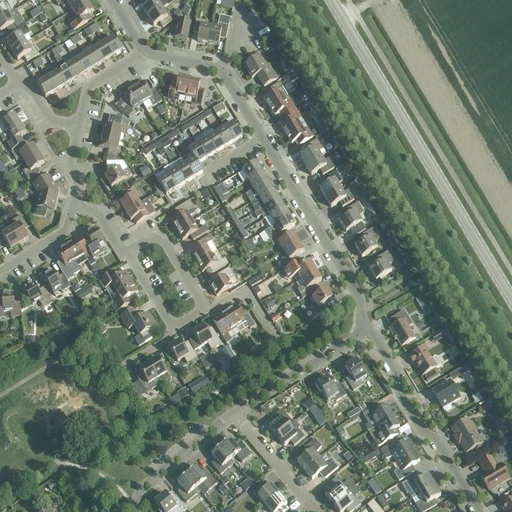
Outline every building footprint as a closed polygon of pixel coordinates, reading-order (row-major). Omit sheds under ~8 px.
[(0,0),(0,19),(12,12),(9,7),(6,1),(4,0),(0,0)] [(72,11),(86,2),(85,0),(55,0),(54,1),(58,6),(60,4),(63,8),(68,5),(72,11)] [(145,0),(148,5),(142,9),(148,18),(162,9),(168,5),(164,0),(145,0)] [(86,2),(72,11),(75,17),(70,20),(73,24),(70,26),(73,31),(87,23),(84,18),(93,12),(86,2)] [(186,6),(181,13),(186,16),(190,9),(186,6)] [(40,7),(35,10),(38,16),(44,13),(40,7)] [(162,9),(148,18),(153,26),(159,23),(162,28),(172,22),(169,16),(167,18),(162,9)] [(12,12),(0,19),(0,32),(6,29),(9,34),(24,24),(16,10),(12,12)] [(45,15),(39,18),(42,24),(48,20),(45,15)] [(211,28),(207,44),(218,46),(219,39),(225,40),(228,27),(230,19),(219,16),(218,24),(217,29),(211,28)] [(171,25),(168,37),(174,38),(187,41),(190,23),(178,20),(177,26),(171,25)] [(207,44),(211,28),(205,27),(206,22),(195,20),(192,33),(198,34),(197,42),(207,44)] [(24,24),(9,34),(12,39),(6,43),(11,52),(25,43),(22,38),(30,33),(24,24)] [(89,29),(83,32),(87,38),(92,34),(89,29)] [(113,38),(103,44),(111,57),(121,51),(113,38)] [(28,49),(25,43),(11,52),(17,61),(23,57),(26,62),(38,55),(33,46),(28,49)] [(111,57),(103,44),(94,50),(102,63),(111,57)] [(102,63),(94,50),(84,56),(92,69),(102,63)] [(92,69),(84,56),(75,61),(83,75),(92,69)] [(277,79),(274,74),(268,65),(265,67),(258,56),(243,65),(251,79),(256,76),(263,87),(277,79)] [(75,61),(65,67),(73,81),(83,75),(75,61)] [(65,67),(56,73),(64,86),(73,81),(65,67)] [(56,73),(46,79),(55,92),(64,86),(56,73)] [(292,73),(286,76),(291,83),(297,79),(292,73)] [(55,92),(46,79),(37,85),(45,98),(55,92)] [(185,98),(189,81),(178,79),(176,89),(170,87),(167,100),(177,102),(179,96),(185,98)] [(200,83),(189,81),(185,98),(192,99),(190,105),(201,107),(204,91),(198,89),(200,83)] [(133,88),(142,105),(146,111),(162,102),(154,89),(149,92),(143,82),(133,88)] [(283,99),(287,97),(279,83),(267,91),(270,95),(264,99),(269,108),(283,99)] [(142,105),(133,88),(122,94),(125,99),(114,106),(129,119),(139,113),(136,108),(142,105)] [(283,99),(269,108),(275,117),(281,113),(283,118),(295,111),(287,97),(283,99)] [(310,102),(303,106),(308,115),(315,111),(310,102)] [(221,104),(212,110),(216,116),(225,110),(221,104)] [(280,126),(286,135),(304,124),(295,111),(283,118),(286,123),(280,126)] [(0,124),(5,133),(20,125),(14,115),(8,119),(5,114),(0,117),(0,124)] [(103,126),(101,137),(119,141),(121,135),(125,136),(128,125),(131,123),(122,116),(122,119),(110,116),(107,127),(103,126)] [(319,116),(314,119),(322,134),(328,130),(319,116)] [(221,123),(224,129),(232,143),(242,137),(233,123),(228,126),(225,121),(221,123)] [(304,124),(286,135),(291,144),(297,141),(300,145),(312,138),(304,124)] [(23,144),(19,137),(25,134),(20,125),(5,133),(0,136),(0,138),(3,142),(5,141),(11,151),(22,145),(23,144)] [(224,129),(215,134),(224,148),(232,143),(224,129)] [(169,136),(167,137),(170,141),(171,140),(178,135),(176,132),(169,136)] [(329,132),(321,136),(327,145),(334,140),(329,132)] [(224,148),(215,134),(206,140),(215,154),(224,148)] [(194,140),(197,145),(206,159),(215,154),(206,140),(203,135),(194,140)] [(119,141),(101,137),(98,147),(108,150),(107,156),(106,162),(119,162),(122,148),(118,147),(119,141)] [(162,140),(158,142),(162,149),(171,144),(170,141),(167,137),(162,140)] [(305,167),(320,157),(318,153),(323,150),(317,140),(305,147),(308,152),(299,158),(305,167)] [(158,142),(155,145),(157,148),(156,149),(161,157),(166,154),(162,149),(158,142)] [(24,163),(38,155),(33,146),(25,150),(22,145),(10,152),(16,162),(21,158),(24,163)] [(206,159),(197,145),(188,151),(193,159),(194,159),(197,165),(206,159)] [(38,155),(24,163),(27,168),(22,172),(28,181),(39,174),(36,169),(44,164),(38,155)] [(194,159),(193,159),(188,162),(185,157),(181,160),(184,165),(193,179),(202,173),(197,165),(194,159)] [(323,162),(320,157),(305,167),(311,176),(319,171),(322,176),(334,169),(328,159),(323,162)] [(184,184),(193,179),(184,165),(181,160),(172,165),(175,170),(184,184)] [(109,174),(104,177),(111,188),(131,176),(123,163),(107,163),(106,169),(109,174)] [(242,184),(248,181),(261,172),(256,163),(237,175),(242,184)] [(147,166),(139,170),(143,178),(151,174),(147,166)] [(167,167),(163,170),(166,176),(175,190),(184,184),(175,170),(171,173),(167,167)] [(267,181),(261,172),(248,181),(253,190),(267,181)] [(325,199),(340,189),(337,185),(342,182),(336,172),(324,179),(327,185),(319,190),(325,199)] [(175,190),(166,176),(157,181),(166,195),(175,190)] [(48,177),(33,186),(39,196),(36,208),(37,208),(35,215),(45,217),(46,210),(53,212),(57,193),(48,177)] [(253,190),(244,195),(250,204),(272,190),(267,181),(253,190)] [(217,197),(221,194),(217,187),(213,189),(217,197)] [(361,197),(367,194),(363,187),(358,190),(361,197)] [(20,188),(14,192),(16,196),(23,192),(20,188)] [(125,212),(139,204),(134,195),(136,194),(133,189),(123,195),(126,200),(120,203),(125,212)] [(340,189),(325,199),(330,208),(339,203),(342,208),(354,201),(348,191),(343,194),(340,189)] [(207,190),(200,195),(205,202),(212,198),(207,190)] [(278,199),(272,190),(250,204),(255,213),(278,199)] [(221,194),(217,197),(222,204),(225,202),(221,194)] [(139,204),(125,212),(130,221),(133,220),(136,225),(139,223),(153,214),(155,213),(147,199),(139,204)] [(283,208),(278,199),(255,213),(254,214),(257,219),(261,216),(263,220),(265,219),(269,217),(283,208)] [(174,210),(175,212),(178,217),(170,222),(176,231),(192,222),(189,217),(195,213),(192,209),(194,208),(189,201),(174,210)] [(343,219),(339,222),(345,233),(349,231),(354,238),(365,231),(360,224),(361,223),(358,217),(364,214),(357,203),(340,214),(343,219)] [(283,208),(269,217),(265,219),(270,228),(275,225),(289,217),(283,208)] [(15,227),(10,230),(19,245),(28,239),(23,231),(28,228),(20,216),(11,221),(15,227)] [(281,234),(294,226),(289,217),(275,225),(270,228),(264,232),(269,242),(280,235),(281,234)] [(192,222),(176,231),(182,241),(190,236),(193,241),(208,232),(205,227),(198,231),(192,222)] [(2,227),(0,228),(0,244),(5,242),(10,250),(19,245),(10,230),(5,233),(2,227)] [(84,246),(91,258),(92,260),(101,254),(98,248),(104,244),(95,229),(84,235),(89,243),(84,246)] [(374,243),(379,239),(373,229),(361,236),(364,241),(354,247),(361,258),(377,248),(374,243)] [(280,235),(269,242),(272,247),(278,243),(283,252),(298,243),(292,234),(284,239),(281,234),(280,235)] [(198,250),(190,254),(196,264),(212,254),(206,245),(211,242),(213,241),(210,235),(195,245),(198,250)] [(252,240),(255,247),(262,243),(259,237),(252,240)] [(79,238),(65,247),(77,267),(86,261),(90,267),(95,264),(92,260),(91,258),(84,246),(79,238)] [(393,238),(388,241),(392,247),(397,244),(393,238)] [(286,257),(281,261),(283,264),(286,269),(298,262),(295,257),(303,252),(298,243),(283,252),(286,257)] [(397,244),(392,247),(395,252),(400,249),(397,244)] [(249,254),(251,252),(255,250),(252,245),(245,248),(249,254)] [(77,267),(65,247),(56,253),(63,265),(58,268),(63,276),(67,281),(74,277),(73,276),(80,271),(77,267)] [(244,248),(239,251),(243,258),(248,255),(244,248)] [(216,252),(212,254),(196,264),(202,273),(209,269),(212,274),(228,264),(225,259),(222,261),(216,252)] [(388,266),(394,262),(387,252),(375,259),(379,265),(369,271),(375,282),(391,272),(388,266)] [(298,262),(286,269),(284,270),(282,272),(288,281),(297,275),(300,280),(315,271),(309,262),(301,267),(298,262)] [(216,297),(232,288),(238,284),(228,269),(215,277),(218,282),(210,287),(216,297)] [(67,281),(63,276),(58,279),(53,271),(43,277),(52,293),(59,289),(61,293),(70,287),(67,281)] [(315,271),(300,280),(304,286),(297,290),(302,299),(316,291),(313,286),(321,281),(315,271)] [(111,273),(99,281),(108,296),(131,282),(125,272),(115,279),(111,273)] [(251,288),(261,282),(258,276),(248,283),(251,288)] [(131,282),(108,296),(118,312),(130,304),(127,299),(137,293),(131,282)] [(43,309),(52,303),(42,288),(37,291),(33,284),(22,290),(32,305),(38,301),(43,309)] [(76,285),(71,289),(74,294),(80,291),(76,285)] [(275,286),(272,288),(276,294),(282,291),(280,287),(275,286)] [(324,304),(332,299),(326,289),(311,298),(315,304),(309,308),(315,317),(327,309),(324,304)] [(80,291),(75,295),(78,300),(84,297),(80,291)] [(1,295),(1,302),(0,302),(0,318),(4,318),(3,313),(10,313),(10,317),(21,316),(20,302),(14,303),(13,294),(1,295)] [(416,301),(419,307),(425,304),(421,297),(416,301)] [(270,300),(264,304),(268,311),(275,307),(270,300)] [(235,307),(226,312),(236,328),(239,333),(248,328),(249,330),(255,326),(243,307),(237,310),(235,307)] [(132,311),(121,318),(128,329),(134,326),(140,336),(134,340),(138,347),(153,338),(148,331),(155,327),(148,314),(138,320),(132,311)] [(239,333),(236,328),(226,312),(212,321),(226,344),(231,341),(230,339),(239,333)] [(394,336),(401,347),(415,339),(408,328),(412,325),(403,312),(387,321),(391,328),(389,329),(393,336),(394,336)] [(280,319),(277,315),(270,319),(273,323),(280,319)] [(96,318),(91,321),(96,329),(101,326),(96,318)] [(102,326),(97,329),(101,335),(106,332),(102,326)] [(221,344),(211,328),(206,331),(203,326),(192,333),(195,338),(188,342),(194,351),(207,344),(211,351),(221,344)] [(445,329),(431,337),(435,343),(442,339),(448,347),(454,343),(445,329)] [(187,364),(197,358),(187,343),(182,346),(179,341),(168,348),(177,362),(183,358),(187,364)] [(227,348),(221,351),(228,362),(233,359),(227,348)] [(441,364),(437,357),(435,357),(431,360),(423,348),(410,356),(410,357),(408,358),(413,365),(414,364),(422,377),(440,366),(441,364)] [(243,355),(236,359),(240,365),(242,363),(246,361),(243,355)] [(200,359),(204,368),(212,366),(208,356),(200,359)] [(148,365),(157,379),(162,376),(165,382),(175,376),(167,364),(163,367),(157,359),(148,365)] [(353,392),(363,386),(360,381),(366,378),(360,368),(362,367),(357,360),(345,367),(350,377),(345,380),(353,392)] [(157,379),(148,365),(138,371),(143,379),(139,382),(146,394),(160,385),(157,379)] [(467,372),(464,367),(457,371),(460,376),(467,372)] [(204,376),(196,382),(200,389),(209,384),(204,376)] [(333,398),(335,402),(346,396),(338,384),(333,387),(328,378),(315,385),(320,393),(321,392),(327,401),(333,398)] [(479,381),(473,384),(478,394),(483,401),(489,397),(484,388),(479,381)] [(443,412),(450,408),(451,408),(449,405),(460,399),(450,382),(432,393),(443,412)] [(184,388),(176,393),(181,401),(187,397),(189,396),(184,388)] [(490,399),(486,402),(490,409),(492,409),(496,406),(491,399),(490,399)] [(307,411),(315,405),(311,400),(303,405),(307,411)] [(376,428),(393,418),(387,407),(377,413),(374,408),(362,415),(368,424),(372,422),(376,428)] [(277,437),(289,427),(292,424),(281,410),(270,419),(274,424),(269,428),(274,435),(275,434),(277,437)] [(322,415),(315,420),(319,427),(326,423),(322,415)] [(392,439),(389,434),(399,428),(393,418),(376,428),(368,433),(377,448),(392,439)] [(455,436),(453,437),(458,444),(461,443),(467,454),(474,450),(475,451),(478,452),(480,450),(481,448),(480,446),(481,445),(477,437),(477,435),(475,431),(472,430),(470,426),(472,425),(468,419),(451,430),(455,436)] [(509,432),(501,419),(494,424),(502,437),(509,432)] [(289,427),(277,437),(279,440),(278,440),(284,447),(289,442),(293,447),(304,438),(297,429),(299,427),(294,422),(292,424),(289,427)] [(340,426),(334,430),(338,436),(344,432),(340,426)] [(221,449),(231,460),(236,456),(242,463),(251,455),(239,441),(234,446),(229,440),(223,445),(224,447),(221,449)] [(304,471),(319,459),(315,454),(321,448),(314,440),(301,450),(305,455),(297,462),(304,471)] [(396,462),(413,452),(407,442),(398,448),(395,442),(380,451),(385,460),(393,457),(396,462)] [(511,447),(509,443),(503,447),(507,453),(511,449),(511,447)] [(234,464),(231,460),(221,449),(219,451),(218,450),(211,455),(216,461),(211,465),(220,476),(234,464)] [(413,452),(396,462),(400,468),(393,473),(399,482),(413,473),(410,468),(419,462),(413,452)] [(343,457),(347,462),(352,458),(348,453),(343,457)] [(361,453),(356,457),(359,462),(364,458),(361,453)] [(323,455),(319,459),(304,471),(311,480),(320,473),(325,479),(338,468),(331,459),(328,461),(323,455)] [(368,457),(361,461),(363,465),(370,461),(368,457)] [(480,477),(488,491),(508,479),(500,465),(496,467),(491,458),(480,465),(485,474),(480,477)] [(189,474),(187,476),(197,489),(200,492),(204,497),(208,492),(217,484),(205,470),(200,474),(195,468),(189,474)] [(420,495),(434,486),(428,476),(422,480),(419,475),(401,485),(406,495),(408,494),(411,500),(420,495)] [(200,492),(197,489),(187,476),(184,479),(183,478),(177,483),(182,489),(177,493),(186,504),(200,492)] [(225,478),(220,482),(224,487),(229,483),(225,478)] [(332,505),(354,487),(351,483),(347,483),(344,486),(337,478),(326,487),(330,491),(324,496),(330,503),(330,502),(332,505)] [(247,481),(240,487),(245,493),(252,488),(247,481)] [(265,506),(278,495),(270,486),(269,487),(265,482),(252,493),(256,498),(258,497),(265,506)] [(54,483),(48,486),(51,491),(57,487),(54,483)] [(220,490),(218,492),(223,497),(228,493),(222,486),(219,489),(220,490)] [(426,511),(437,505),(434,500),(440,497),(434,486),(420,495),(423,500),(415,505),(418,511),(426,511)] [(354,487),(332,505),(334,507),(334,508),(337,511),(342,511),(345,510),(346,511),(352,511),(360,506),(353,498),(359,493),(354,487)] [(378,488),(373,492),(376,496),(381,493),(378,488)] [(169,500),(164,494),(154,503),(160,510),(158,511),(157,511),(183,511),(186,510),(174,496),(169,500)] [(278,495),(265,506),(269,511),(286,511),(288,510),(285,506),(286,505),(278,495)] [(511,511),(511,499),(501,506),(504,511),(511,511)] [(372,511),(381,511),(372,501),(367,506),(372,511)] [(445,505),(448,511),(456,509),(453,502),(445,505)]
